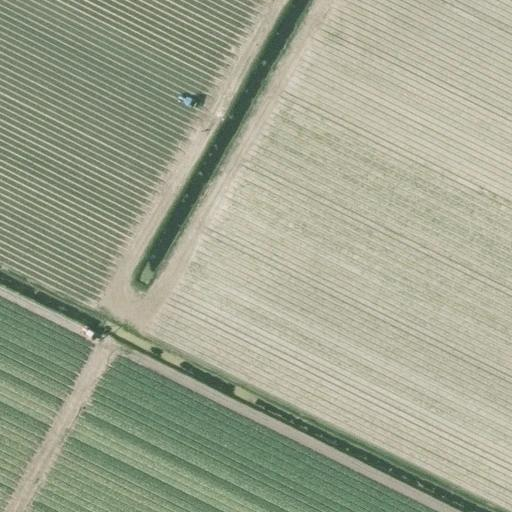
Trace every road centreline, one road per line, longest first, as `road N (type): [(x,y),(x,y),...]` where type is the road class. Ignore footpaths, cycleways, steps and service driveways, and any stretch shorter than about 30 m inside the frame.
road 1 (track): [(92,338),(447,511)]
road 2 (track): [(105,317),(279,0)]
